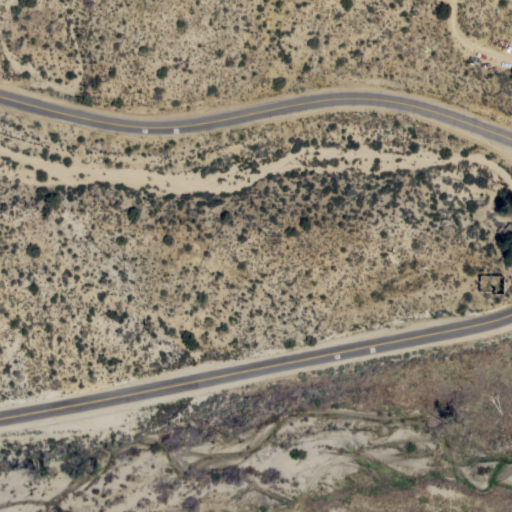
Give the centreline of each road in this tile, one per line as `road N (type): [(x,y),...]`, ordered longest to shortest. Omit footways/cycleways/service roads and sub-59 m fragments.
road 1 (residential): [(0,420),(428,349),(511,317)]
road 2 (secondary): [(0,96),(128,130),(339,101),(382,103),(511,140)]
